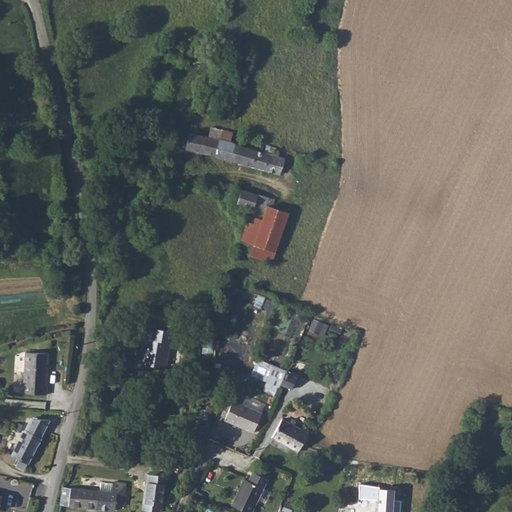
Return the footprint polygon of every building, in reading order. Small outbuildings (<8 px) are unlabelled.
[(184,140),(182,148),(214,156),(222,131),(222,130),(210,126),(207,136),(187,131),(184,140)] [(214,156),(214,157),(250,166),(254,148),(232,142),(235,133),(222,130),(222,131),(214,156)] [(254,148),(250,166),(278,173),(283,156),(271,152),(272,147),(265,145),(263,151),(254,148)] [(228,183),(226,189),(233,191),(235,185),(228,183)] [(239,187),(233,201),(251,207),(256,193),(239,187)] [(251,207),(249,213),(262,217),(266,203),(269,197),(256,193),(251,207)] [(320,331),(325,320),(315,317),(311,327),(320,331)] [(145,326),(144,326),(143,338),(147,339),(146,348),(143,347),(141,359),(148,360),(147,365),(158,366),(158,363),(166,365),(169,341),(176,342),(177,330),(145,326)] [(25,349),(22,389),(46,391),(46,382),(44,382),(46,350),(25,349)] [(282,380),(265,373),(260,385),(277,392),(278,390),(282,380)] [(295,383),(283,378),(282,380),(278,390),(290,395),(295,383)] [(230,403),(222,422),(252,434),(259,415),(230,403)] [(47,417),(28,416),(23,428),(22,428),(10,455),(18,458),(15,466),(23,470),(39,435),(38,435),(47,417)] [(277,441),(304,453),(308,443),(313,433),(285,421),(277,441)] [(232,506),(243,511),(251,511),(263,490),(268,482),(254,474),(249,482),(248,482),(240,496),(238,495),(232,506)] [(148,478),(143,511),(162,511),(164,497),(168,498),(170,480),(148,478)] [(110,482),(109,492),(121,493),(122,483),(110,482)] [(96,490),(63,487),(61,504),(113,510),(114,503),(122,504),(123,493),(121,493),(109,492),(96,490)] [(395,490),(361,488),(361,498),(378,500),(377,511),(400,511),(401,501),(394,501),(395,490)]
